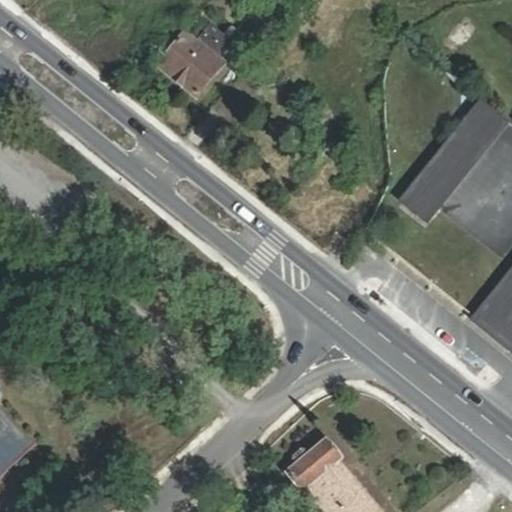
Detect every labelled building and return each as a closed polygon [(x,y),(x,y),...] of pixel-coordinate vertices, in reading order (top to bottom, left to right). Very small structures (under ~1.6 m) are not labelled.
[(224,38),(235,46),(243,35),(233,27),(224,38)] [(189,35),(163,68),(199,97),(237,48),(235,46),(224,38),(213,29),(201,44),(189,35)] [(507,119),(484,101),(405,202),(427,221),(438,207),(507,119)] [(511,278),(507,285),(491,305),(511,321),(511,278)] [(511,343),(511,321),(491,305),(481,319),(511,343)] [(0,511),(0,478),(38,444),(0,402),(0,393),(3,390),(0,383),(0,511)] [(313,455),(301,465),(291,474),(321,511),(378,511),(339,463),(342,461),(326,443),(313,455)] [(301,465),(313,455),(308,449),(297,459),(301,465)]
